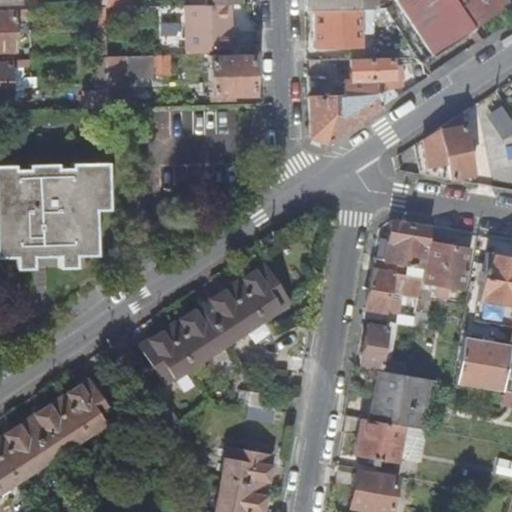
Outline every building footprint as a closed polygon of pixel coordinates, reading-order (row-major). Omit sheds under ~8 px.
[(393,0),(429,53),(471,26),(454,0),(304,0),(305,11),(313,10),(370,8),(373,9),(372,0),(393,0)] [(454,0),(471,26),(505,4),(502,0),(454,0)] [(229,50),(227,4),(204,5),(183,5),(184,51),(229,50)] [(370,21),(370,8),(313,10),(314,40),(334,39),(334,45),(347,45),(348,40),(359,39),(359,21),(370,21)] [(0,55),(12,55),(11,17),(28,16),(28,21),(45,21),(44,9),(11,10),(11,12),(0,12),(0,55)] [(250,94),(249,53),(213,54),(214,99),(237,99),(237,94),(250,94)] [(106,107),(127,107),(127,76),(150,75),(151,55),(105,57),(106,107)] [(168,74),(168,55),(152,55),(153,74),(168,74)] [(94,108),(106,107),(105,57),(92,57),(94,108)] [(325,142),(395,95),(390,81),(375,87),(372,78),(391,77),(391,74),(394,74),(394,57),(344,59),(344,82),(322,82),(322,97),(307,98),(308,136),(325,142)] [(27,78),(27,59),(9,59),(9,62),(0,61),(0,98),(9,98),(8,79),(27,78)] [(418,75),(425,71),(417,60),(411,64),(418,75)] [(414,144),(421,174),(447,179),(472,175),(464,124),(435,131),(414,144)] [(96,186),(105,186),(105,162),(69,163),(69,173),(54,174),(54,164),(27,164),(27,175),(13,176),(13,165),(0,164),(0,234),(2,234),(2,256),(12,256),(13,267),(29,267),(29,255),(55,255),(55,268),(73,267),(72,254),(84,254),(84,232),(94,232),(94,210),(97,210),(96,186)] [(427,227),(388,221),(382,260),(372,258),(369,269),(419,276),(427,227)] [(418,293),(445,298),(447,286),(460,289),(466,249),(427,242),(418,293)] [(511,306),(511,256),(484,252),(481,271),(475,270),(473,281),(479,282),(476,301),(511,306)] [(262,262),(232,282),(256,320),(259,318),(286,300),(262,262)] [(419,276),(369,269),(363,308),(383,312),(387,291),(416,296),(419,276)] [(232,282),(198,304),(223,342),(256,320),(232,282)] [(415,300),(416,296),(387,291),(383,312),(392,313),(413,316),(413,315),(415,300)] [(427,302),(415,300),(413,315),(425,317),(427,302)] [(198,304),(164,326),(188,365),(223,342),(198,304)] [(392,313),(391,323),(411,326),(413,316),(392,313)] [(378,372),(403,376),(405,361),(381,358),(386,327),(366,324),(358,369),(378,372)] [(188,365),(164,326),(136,345),(161,383),(188,365)] [(455,382),(500,390),(507,345),(463,338),(455,382)] [(418,429),(427,380),(403,376),(378,372),(369,420),(402,426),(418,429)] [(59,395),(84,433),(111,416),(85,377),(59,395)] [(511,381),(503,381),(501,392),(503,392),(511,393),(511,381)] [(511,393),(503,392),(501,405),(511,406),(511,393)] [(22,420),(47,458),(84,433),(59,395),(22,420)] [(395,462),(402,426),(369,420),(359,418),(353,454),(395,462)] [(0,434),(0,466),(10,482),(47,458),(22,420),(0,434)] [(219,477),(264,484),(269,454),(224,446),(219,477)] [(0,488),(10,482),(0,466),(0,488)] [(388,511),(395,478),(354,471),(347,507),(361,509),(360,511),(388,511)] [(212,511),(259,511),(264,484),(219,477),(212,511)]
